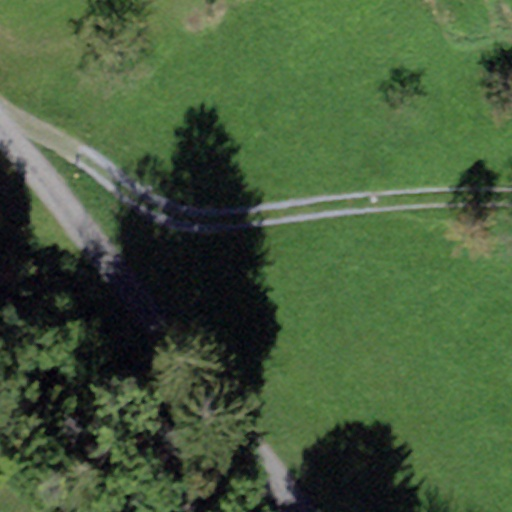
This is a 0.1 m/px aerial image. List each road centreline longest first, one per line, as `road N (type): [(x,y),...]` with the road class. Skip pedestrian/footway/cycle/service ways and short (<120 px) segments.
road 1 (track): [(0,123),(65,144),(161,213),(209,222),(411,199),(511,200)]
road 2 (unclassified): [(0,128),(290,511)]
